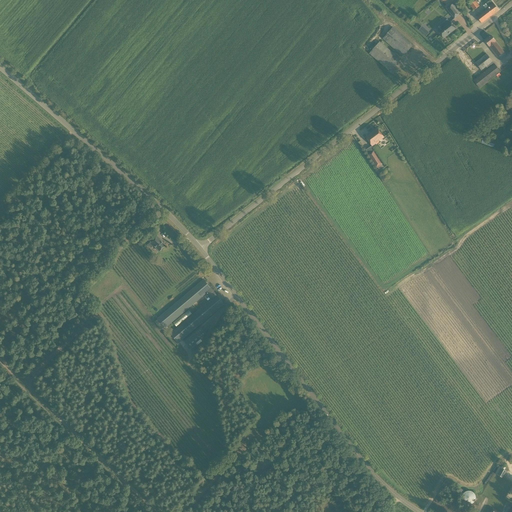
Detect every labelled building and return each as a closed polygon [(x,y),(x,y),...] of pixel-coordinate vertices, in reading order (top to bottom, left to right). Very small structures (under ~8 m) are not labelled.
[(479,15),(476,17),(481,23),(499,10),(491,0),(483,6),(485,9),(486,8),(487,10),(480,16),(479,15)] [(470,5),(474,11),(479,7),(475,1),(470,5)] [(451,5),(446,8),(451,14),(454,19),(459,15),(458,14),(463,11),(455,2),(451,5)] [(443,28),(440,25),(436,28),(438,31),(438,32),(444,39),(456,29),(451,22),(443,28)] [(422,26),(419,30),(426,36),(429,33),(422,26)] [(413,45),(393,28),(383,40),(403,57),(413,45)] [(504,53),(495,42),(496,42),(491,36),(484,41),(497,57),(498,57),(500,60),(506,56),(504,53)] [(390,71),(400,60),(380,42),(370,54),(390,71)] [(494,63),(487,54),(475,63),(481,71),(486,67),(487,68),(494,63)] [(501,72),(494,64),(473,81),(479,89),(501,72)] [(384,137),(377,129),(366,137),(372,146),(384,137)] [(383,167),(373,151),(368,154),(379,170),(383,167)] [(153,245),(159,252),(165,246),(160,242),(161,241),(156,236),(147,245),(150,248),(153,245)] [(206,294),(206,295),(204,297),(207,299),(209,298),(211,300),(170,334),(178,343),(224,304),(203,280),(157,319),(165,328),(206,294)] [(176,326),(192,314),(189,310),(173,322),(176,326)] [(201,328),(184,342),(192,352),(198,346),(197,345),(202,341),(201,339),(196,344),(195,343),(206,334),(201,328)] [(273,467),(270,464),(263,471),(266,474),(267,473),(266,472),(273,467)] [(499,467),(495,474),(499,477),(502,478),(503,477),(506,471),(499,467)] [(474,494),(473,493),(472,492),(471,492),(470,491),(469,491),(467,491),(466,492),(465,492),(464,493),(463,494),(463,495),(462,496),(462,497),(462,498),(462,499),(462,500),(463,502),(463,503),(464,503),(465,504),(466,505),(467,505),(469,505),(470,505),(471,505),(472,504),(473,503),(474,503),(475,502),(475,500),(475,499),(476,498),(475,497),(475,496),(475,495),(474,494)]
